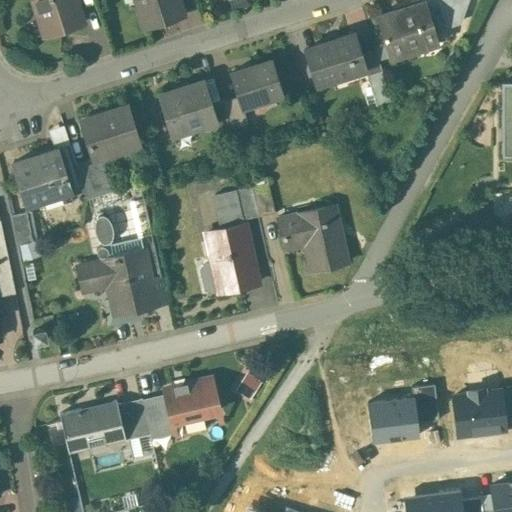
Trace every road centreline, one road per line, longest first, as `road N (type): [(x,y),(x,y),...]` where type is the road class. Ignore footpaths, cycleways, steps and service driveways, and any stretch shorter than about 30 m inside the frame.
road 1 (residential): [(0,99),(341,0)]
road 2 (residential): [(340,309),(436,148),(509,0)]
road 3 (residential): [(10,380),(340,309)]
road 4 (residential): [(347,511),(374,469),(511,452)]
road 5 (residential): [(340,309),(511,263)]
road 6 (residential): [(30,511),(10,380)]
